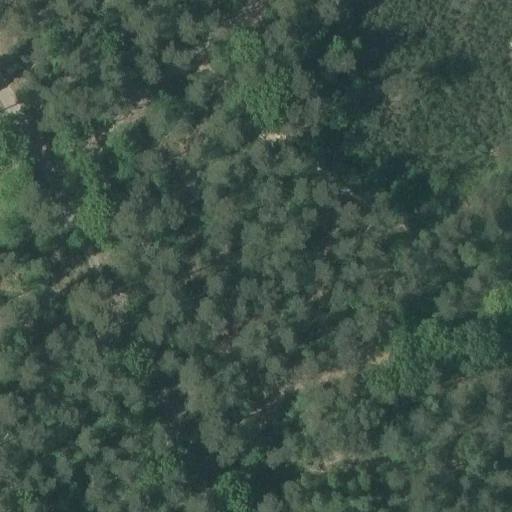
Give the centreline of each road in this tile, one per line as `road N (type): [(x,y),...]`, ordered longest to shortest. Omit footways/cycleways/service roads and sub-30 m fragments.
road 1 (track): [(226,511),(0,74)]
road 2 (track): [(257,0),(52,163)]
